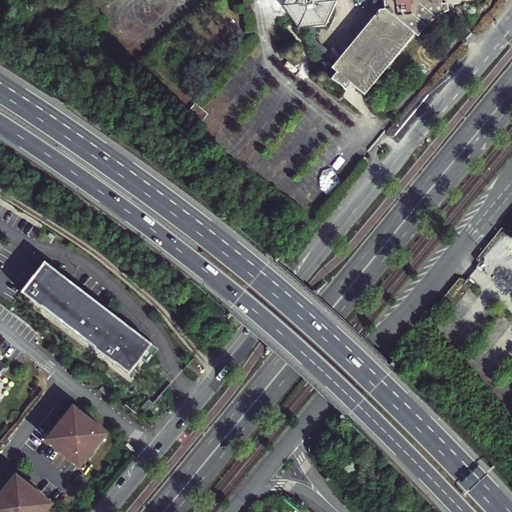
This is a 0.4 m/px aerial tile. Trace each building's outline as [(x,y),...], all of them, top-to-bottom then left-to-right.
[(448,13),(447,4),(440,5),(439,0),(384,0),(386,10),(380,11),(339,59),(314,37),(312,26),(323,25),(335,2),(333,0),(283,0),(281,4),(296,27),(308,26),(309,40),(335,63),(331,68),(362,95),(414,35),(418,39),(422,33),(429,26),(442,16),(448,13)] [(191,101),(178,116),(190,126),(197,119),(203,111),(191,101)] [(511,242),(493,265),(511,280),(511,242)] [(36,273),(22,291),(129,374),(151,346),(110,314),(112,311),(52,264),(41,277),(36,273)] [(99,389),(103,385),(96,379),(93,383),(99,389)] [(74,460),(78,463),(85,462),(106,436),(106,429),(79,408),(72,409),(51,435),(52,442),(56,445),(57,446),(58,446),(60,447),(62,448),(63,448),(64,449),(65,449),(69,452),(70,453),(71,454),(72,456),(73,457),(73,458),(74,459),(74,460)] [(0,511),(40,511),(52,498),(18,471),(12,479),(11,482),(10,485),(7,490),(2,495),(0,496),(0,511)]
